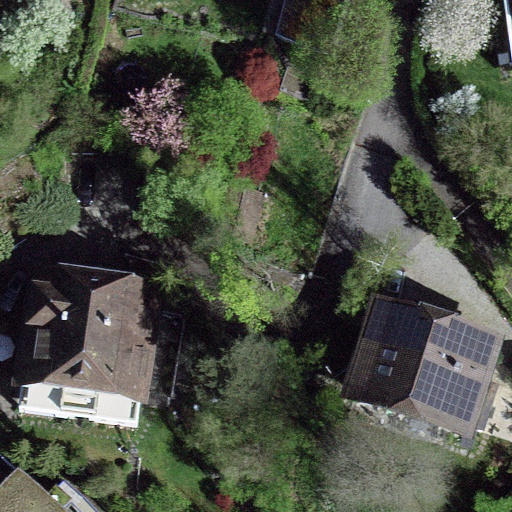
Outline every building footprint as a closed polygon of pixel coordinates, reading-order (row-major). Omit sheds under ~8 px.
[(289,0),(278,42),(328,55),(342,0),(289,0)] [(511,0),(502,0),(511,65),(511,0)] [(217,238),(245,245),(258,195),(230,189),(217,238)] [(135,427),(146,351),(153,352),(159,314),(187,317),(190,294),(155,289),(154,300),(89,291),(90,283),(69,280),(54,280),(53,286),(37,284),(35,297),(29,296),(23,335),(30,336),(18,411),(135,427)] [(485,353),(470,348),(474,336),(443,326),(439,338),(382,320),(359,394),(480,430),(492,391),(475,386),(485,353)] [(0,511),(53,511),(36,496),(0,462),(0,511)] [(94,511),(54,476),(36,496),(53,511),(94,511)]
